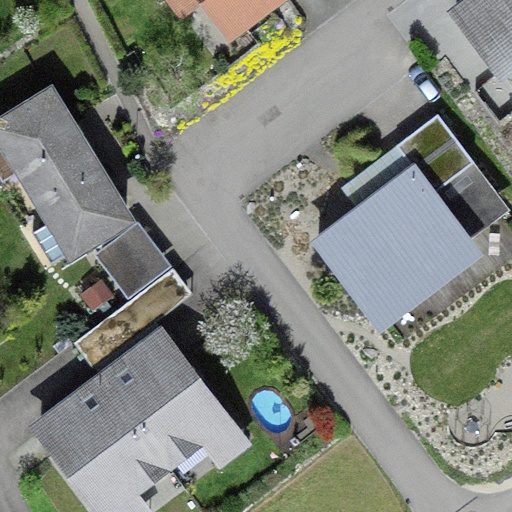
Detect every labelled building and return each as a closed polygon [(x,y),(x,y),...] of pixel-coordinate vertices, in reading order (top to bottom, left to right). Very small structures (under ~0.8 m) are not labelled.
[(271,0),(205,0),(231,32),(271,0)] [(511,0),(492,0),(459,26),(511,93),(511,0)] [(0,139),(69,260),(121,231),(46,100),(0,126),(0,139)] [(508,213),(441,126),(346,198),(365,224),(321,257),(368,319),(508,213)] [(129,306),(170,278),(139,232),(98,259),(129,306)] [(129,306),(74,348),(89,369),(186,298),(170,278),(129,306)] [(103,379),(174,468),(228,425),(157,336),(103,379)] [(118,511),(174,468),(103,379),(33,435),(94,511),(118,511)]
